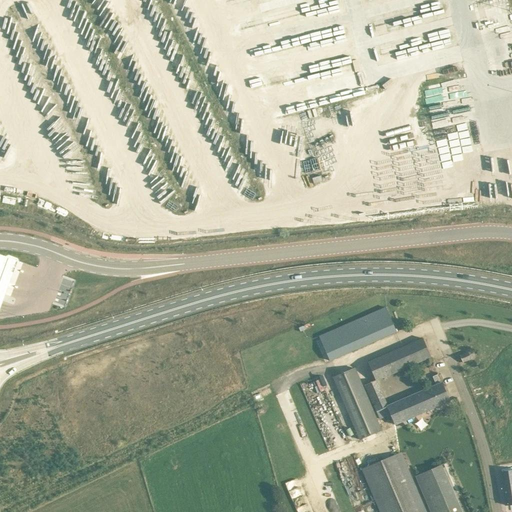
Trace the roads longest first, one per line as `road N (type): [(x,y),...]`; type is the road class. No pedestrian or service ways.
road 1 (tertiary): [(0,240),(129,268),(511,233)]
road 2 (primary): [(511,293),(398,276),(314,278),(194,302),(56,346)]
road 3 (unknown): [(231,213),(127,0)]
road 4 (unknown): [(148,215),(96,210),(53,181),(0,61)]
road 5 (unknown): [(148,215),(54,0)]
road 6 (unknown): [(201,0),(302,202)]
road 7 (unknown): [(374,186),(282,54),(263,0)]
road 8 (residential): [(498,511),(487,457),(436,327)]
road 9 (unknown): [(496,111),(467,159),(374,186)]
